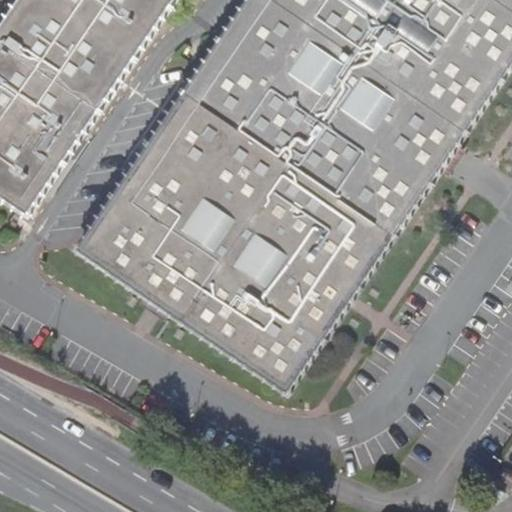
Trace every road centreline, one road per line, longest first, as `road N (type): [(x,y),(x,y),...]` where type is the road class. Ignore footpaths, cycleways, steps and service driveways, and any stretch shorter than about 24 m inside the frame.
road 1 (unclassified): [(0,279),(269,428),(342,431),(397,396),(511,226)]
road 2 (secondary): [(184,511),(19,415)]
